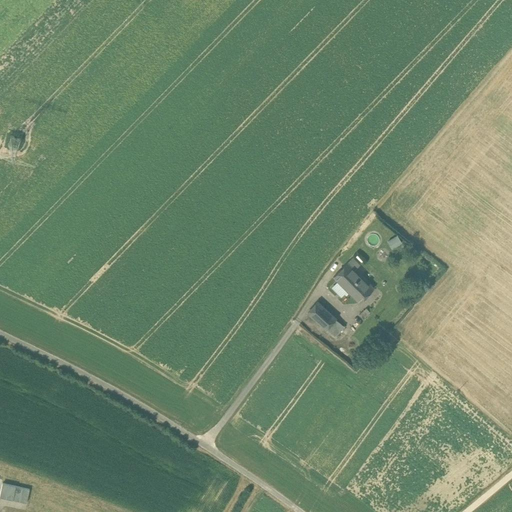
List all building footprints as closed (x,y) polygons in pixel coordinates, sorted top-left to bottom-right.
[(401,244),(397,236),(388,241),(392,249),(401,244)] [(355,254),(362,263),(366,260),(359,251),(355,254)] [(352,259),(347,264),(353,270),(358,265),(352,259)] [(353,270),(347,264),(333,279),(337,283),(347,292),(358,303),(372,289),(353,270)] [(347,292),(337,283),(331,288),(341,298),(347,292)] [(335,320),(316,303),(308,313),(326,329),(335,320)] [(344,328),(335,320),(326,329),(335,337),(344,328)] [(29,489),(2,483),(0,494),(0,496),(26,502),(29,489)]
